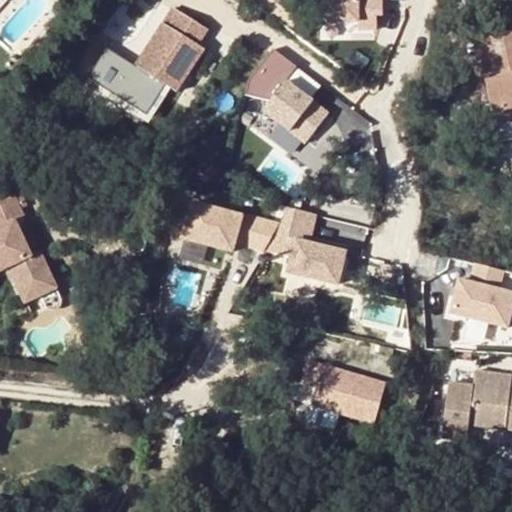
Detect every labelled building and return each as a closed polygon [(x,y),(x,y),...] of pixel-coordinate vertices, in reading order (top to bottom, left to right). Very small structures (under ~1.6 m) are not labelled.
[(321,0),(322,23),(360,22),(360,29),(379,28),(378,14),(384,13),(383,0),(321,0)] [(179,93),(189,77),(183,72),(199,46),(208,31),(172,9),(137,67),(179,93)] [(511,34),(480,41),(495,113),(511,109),(511,34)] [(205,50),(199,46),(183,72),(189,77),(205,50)] [(272,51),(248,82),(244,97),(269,104),(261,114),(304,147),(327,117),(284,84),(296,70),(272,51)] [(15,198),(0,204),(0,274),(11,270),(17,267),(30,291),(53,279),(40,252),(30,256),(16,224),(24,220),(15,198)] [(286,216),(262,259),(289,266),(285,281),(334,294),(343,262),(306,252),(314,224),(286,216)] [(457,281),(448,314),(504,329),(511,300),(511,295),(496,291),(501,270),(473,264),(468,284),(457,281)] [(17,267),(11,270),(26,306),(58,291),(53,279),(30,291),(17,267)] [(384,382),(305,362),(299,383),(314,388),(309,408),(328,413),(373,425),(384,382)] [(504,418),(504,428),(511,428),(511,382),(511,383),(511,375),(511,373),(473,370),(471,385),(468,415),(504,418)] [(471,385),(446,382),(441,439),(466,441),(467,424),(468,415),(471,385)] [(303,425),(324,431),(328,413),(309,408),(303,425)] [(504,418),(468,415),(467,424),(504,428),(504,418)]
